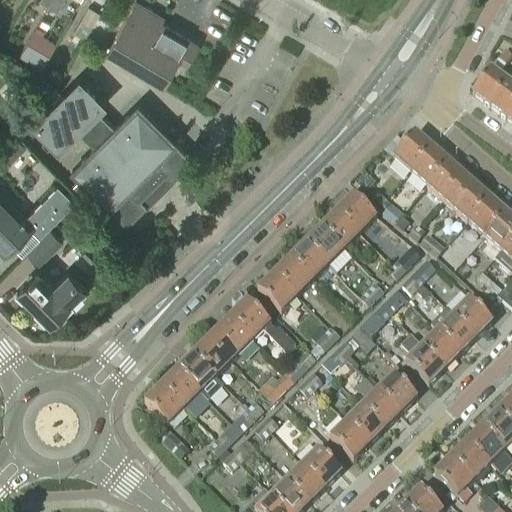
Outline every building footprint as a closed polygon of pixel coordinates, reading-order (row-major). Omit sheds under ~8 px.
[(53,0),(49,8),(57,13),(64,0),(53,0)] [(178,58),(186,63),(197,44),(149,16),(151,11),(135,1),(106,50),(163,83),(178,58)] [(20,56),(34,64),(41,68),(56,43),(52,40),(34,31),(20,56)] [(503,54),(497,62),(498,63),(505,68),(511,60),(503,54)] [(52,68),(46,78),(56,84),(62,73),(52,68)] [(472,97),(472,98),(488,110),(506,85),(498,79),(490,73),(472,97)] [(511,78),(506,85),(488,110),(500,118),(504,122),(511,111),(511,78)] [(127,225),(193,161),(176,144),(176,143),(174,141),(158,126),(138,106),(115,128),(96,110),(102,103),(96,97),(86,87),(85,87),(79,81),(66,94),(59,100),(60,101),(57,104),(56,103),(50,110),(37,123),(60,146),(63,142),(64,142),(70,136),(70,135),(76,129),(95,148),(72,170),(110,208),(127,225)] [(411,179),(432,155),(414,139),(393,163),(411,179)] [(12,152),(17,157),(26,148),(21,143),(12,152)] [(429,195),(451,171),(432,155),(411,179),(429,195)] [(447,211),(469,187),(451,171),(429,195),(447,211)] [(358,181),(353,187),(364,197),(369,192),(358,181)] [(57,185),(25,218),(0,193),(0,250),(5,255),(30,229),(39,238),(74,202),(57,185)] [(466,227),(487,203),(469,187),(447,211),(466,227)] [(373,211),(382,202),(375,194),(366,203),(373,211)] [(353,201),(337,216),(359,239),(375,223),(353,201)] [(382,202),(373,211),(381,218),(390,209),(382,202)] [(484,243),(505,219),(487,203),(466,227),(484,243)] [(337,216),(321,232),(344,255),(359,239),(337,216)] [(500,258),(511,244),(511,225),(505,219),(484,243),(500,258)] [(403,235),(410,226),(402,220),(395,229),(403,235)] [(62,241),(50,228),(25,253),(38,265),(62,241)] [(415,231),(408,241),(416,247),(424,238),(415,231)] [(321,232),(305,248),(328,270),(334,276),(349,261),(344,255),(321,232)] [(435,263),(440,257),(444,252),(433,244),(432,245),(427,241),(419,250),(435,263)] [(444,252),(440,257),(451,266),(463,253),(453,244),(445,253),(444,252)] [(511,278),(511,277),(511,244),(500,258),(495,264),(511,278)] [(305,248),(290,263),(312,286),(328,270),(305,248)] [(401,262),(394,269),(403,278),(410,271),(411,269),(403,260),(401,262)] [(290,263),(274,279),(296,302),(312,286),(290,263)] [(395,285),(403,278),(394,269),(386,277),(395,285)] [(68,270),(53,286),(36,270),(16,290),(50,324),(70,303),(69,303),(85,287),(68,270)] [(408,284),(417,293),(424,285),(416,276),(408,284)] [(274,279),(258,295),(280,317),(296,302),(274,279)] [(409,300),(417,293),(408,284),(401,291),(409,300)] [(366,297),(375,305),(382,298),(374,289),(366,297)] [(416,295),(424,302),(429,297),(422,290),(416,295)] [(481,308),(490,299),(483,291),(474,300),(481,308)] [(511,315),(511,300),(504,294),(496,302),(511,315)] [(359,304),(368,313),(375,305),(366,297),(359,304)] [(490,299),(481,308),(488,315),(497,306),(490,299)] [(380,311),(389,320),(397,312),(388,304),(380,311)] [(246,306),(229,324),(251,346),(263,335),(286,359),(296,348),(279,331),(276,334),(270,328),(269,329),(246,306)] [(452,322),(475,345),(491,329),(468,306),(453,320),(446,313),(445,315),(452,322)] [(382,327),(389,320),(380,311),(373,318),(382,327)] [(436,337),(459,360),(475,345),(452,322),(445,315),(430,329),(437,336),(436,337)] [(373,318),(360,334),(368,342),(382,327),(373,318)] [(229,324),(211,341),(234,364),(251,346),(229,324)] [(329,333),(327,336),(321,331),(310,341),(316,346),(314,348),(323,357),(338,342),(329,333)] [(336,355),(344,364),(352,356),(359,351),(366,359),(375,350),(360,334),(345,348),(344,348),(336,355)] [(443,376),(459,360),(436,337),(420,353),(443,376)] [(211,341),(194,358),(216,381),(234,364),(211,341)] [(427,392),(443,376),(420,353),(409,341),(402,349),(413,360),(404,369),(427,392)] [(292,388),(306,373),(316,365),(306,355),(298,364),(283,379),(292,388)] [(337,371),(344,364),(336,355),(329,362),(337,371)] [(194,358),(176,376),(199,398),(207,406),(224,389),(216,381),(194,358)] [(176,376),(161,391),(184,414),(199,398),(176,376)] [(272,380),(257,395),(260,398),(271,409),(285,396),(284,395),(292,388),(283,379),(276,385),(272,380)] [(305,386),(313,395),(321,387),(312,379),(305,386)] [(376,396),(399,419),(415,403),(392,380),(376,396)] [(297,393),(306,402),(313,395),(305,386),(297,393)] [(161,391),(145,407),(168,430),(184,414),(161,391)] [(383,435),(399,419),(376,396),(360,412),(383,435)] [(511,431),(511,401),(497,416),(511,431)] [(246,415),(255,424),(262,417),(254,408),(246,415)] [(368,450),(383,435),(360,412),(345,427),(368,450)] [(239,422),(231,430),(240,439),(248,431),(255,424),(246,415),(239,422)] [(504,455),(511,447),(511,431),(497,416),(481,432),(504,455)] [(261,430),(269,439),(277,431),(268,423),(261,430)] [(352,466),(368,450),(345,427),(329,443),(352,466)] [(231,430),(222,439),(231,448),(240,439),(231,430)] [(262,446),(269,439),(261,430),(253,437),(262,446)] [(489,470),(504,455),(481,432),(466,448),(489,470)] [(167,433),(157,442),(180,465),(189,456),(167,433)] [(215,446),(224,455),(231,448),(222,439),(215,446)] [(229,461),(237,470),(245,462),(255,454),(245,444),(237,453),(229,461)] [(217,462),(224,455),(215,446),(208,453),(217,462)] [(473,486),(489,470),(466,448),(450,463),(473,486)] [(301,471),(323,494),(339,478),(317,456),(301,471)] [(231,477),(237,470),(229,461),(222,468),(231,477)] [(465,493),(473,486),(450,463),(434,479),(456,502),(458,501),(464,507),(471,500),(465,493)] [(308,510),(323,494),(301,471),(285,487),(308,510)] [(269,503),(278,511),(305,511),(308,510),(285,487),(271,501),(264,494),(262,496),(269,503)] [(436,511),(419,494),(403,510),(405,511),(436,511)] [(278,511),(269,503),(262,496),(246,511),(278,511)]
